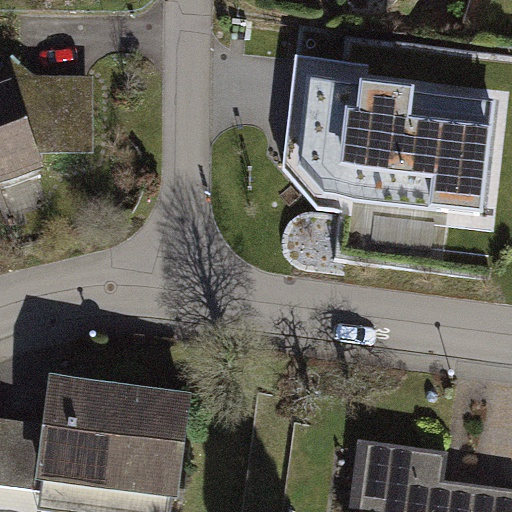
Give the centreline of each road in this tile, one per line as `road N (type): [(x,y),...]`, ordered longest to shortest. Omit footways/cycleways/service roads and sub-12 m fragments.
road 1 (residential): [(170,291),(511,339)]
road 2 (residential): [(170,291),(190,0)]
road 3 (residential): [(0,323),(85,292),(170,291)]
